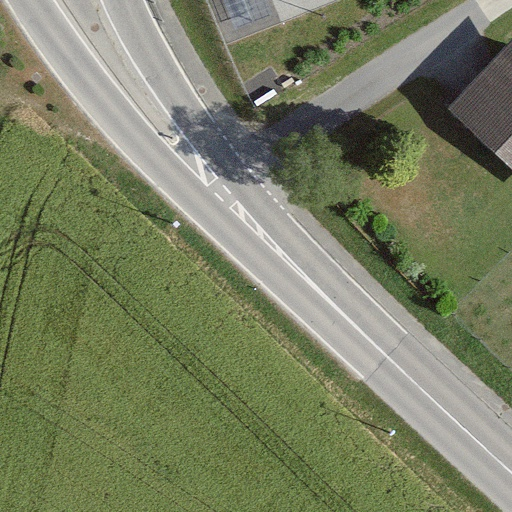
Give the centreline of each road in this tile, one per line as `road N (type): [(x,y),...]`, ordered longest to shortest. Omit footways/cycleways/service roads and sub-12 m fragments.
road 1 (secondary): [(222,194),(511,472)]
road 2 (secondary): [(29,0),(113,110),(222,194)]
road 3 (secondary): [(222,194),(123,0)]
